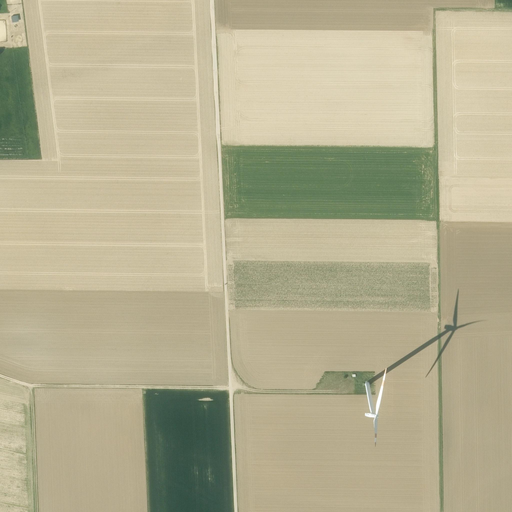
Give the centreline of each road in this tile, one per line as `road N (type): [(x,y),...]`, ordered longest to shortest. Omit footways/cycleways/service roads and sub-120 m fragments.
road 1 (track): [(441,511),(433,9),(511,10)]
road 2 (track): [(236,511),(218,146)]
road 3 (track): [(230,387),(30,385),(0,375)]
road 4 (track): [(211,0),(218,146)]
